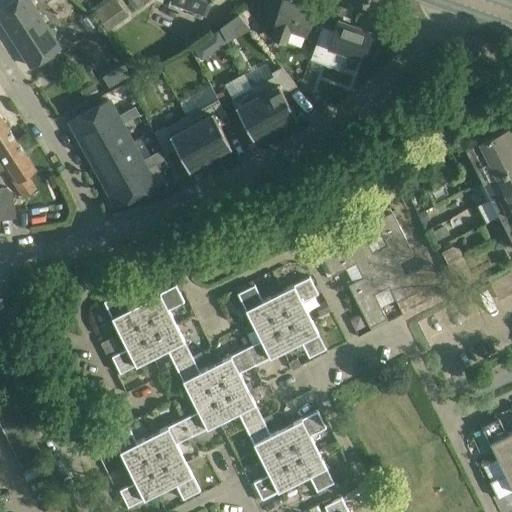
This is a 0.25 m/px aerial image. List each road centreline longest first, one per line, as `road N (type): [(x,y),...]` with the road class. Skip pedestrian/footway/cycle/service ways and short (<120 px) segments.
road 1 (unclassified): [(101,240),(195,207),(304,153),(413,70),(466,1)]
road 2 (residential): [(445,408),(411,339),(323,383),(387,511)]
road 3 (residential): [(116,511),(89,457),(66,454),(0,310)]
road 4 (residential): [(101,240),(0,59)]
